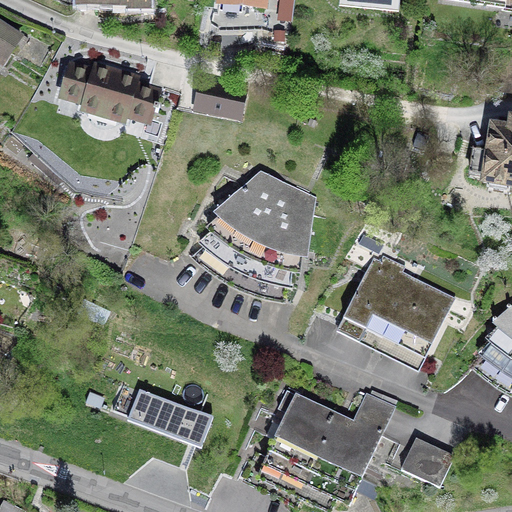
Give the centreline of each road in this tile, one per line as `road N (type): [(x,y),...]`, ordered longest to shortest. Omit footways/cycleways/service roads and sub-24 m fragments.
road 1 (residential): [(0,4),(37,23),(152,52),(431,109)]
road 2 (residential): [(139,274),(439,406),(511,418)]
road 3 (residential): [(0,452),(165,511)]
